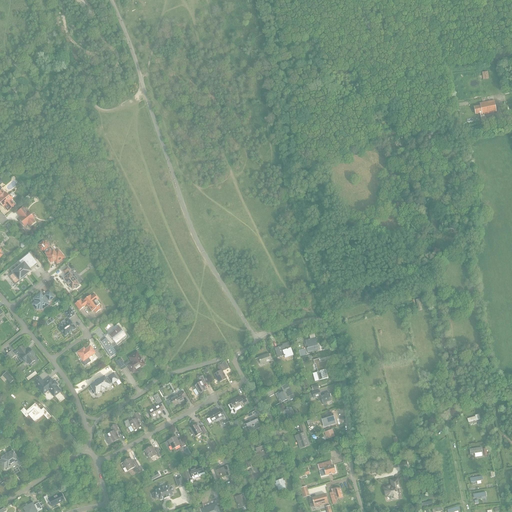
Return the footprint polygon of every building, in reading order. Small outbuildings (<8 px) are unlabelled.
[(56,65),(61,63),(58,58),(53,61),(53,60),(52,61),(48,60),(49,62),(47,63),(50,69),(51,68),(52,70),(56,68),(55,66),(56,66),(56,65)] [(12,88),(17,95),(22,90),(17,84),(12,88)] [(484,116),(483,114),(496,112),(494,100),(480,103),(480,105),(474,107),(475,114),(480,113),(481,120),(485,119),(484,116)] [(11,199),(9,196),(8,196),(5,193),(2,190),(0,191),(0,203),(3,207),(3,206),(7,211),(15,205),(10,200),(11,199)] [(28,211),(26,212),(23,207),(16,212),(21,218),(19,220),(24,226),(27,223),(29,226),(34,222),(32,219),(33,218),(28,211)] [(440,214),(441,230),(452,229),(451,220),(460,220),(460,213),(440,214)] [(53,251),(52,252),(50,250),(46,253),(47,255),(47,256),(49,259),(48,259),(51,263),(52,262),(56,259),(58,262),(64,258),(58,250),(55,253),(53,251)] [(12,281),(15,285),(28,275),(27,274),(31,271),(29,269),(36,263),(29,254),(20,262),(22,265),(13,272),(14,273),(9,277),(12,280),(12,281)] [(70,273),(70,274),(68,272),(70,270),(68,266),(62,271),(65,274),(66,274),(67,276),(63,279),(73,290),(75,288),(76,289),(79,286),(78,285),(79,285),(76,281),(78,279),(75,276),(73,278),(70,273)] [(49,300),(49,301),(54,297),(49,291),(45,295),(46,296),(44,297),(40,293),(33,299),(36,302),(32,304),(37,310),(40,308),(42,309),(49,304),(47,302),(49,300)] [(97,300),(98,299),(94,294),(91,297),(90,295),(84,300),(84,301),(82,302),(80,300),(75,304),(80,310),(85,306),(87,304),(92,312),(94,310),(96,313),(101,309),(98,305),(100,304),(97,300)] [(64,311),(69,319),(75,315),(70,307),(64,311)] [(65,336),(76,328),(70,320),(66,323),(64,320),(61,323),(63,325),(59,328),(65,336)] [(114,341),(117,345),(127,336),(118,325),(105,337),(106,339),(105,339),(108,344),(104,347),(101,341),(100,341),(110,357),(117,353),(110,343),(114,341)] [(318,345),(317,345),(314,334),(309,335),(310,339),(306,340),(308,348),(307,348),(308,353),(320,350),(318,345)] [(291,348),(290,348),(288,342),(284,344),(284,345),(275,348),(278,357),(284,355),(285,358),(293,355),(291,348)] [(30,348),(26,351),(22,346),(17,350),(21,355),(20,356),(22,357),(20,358),(22,361),(24,360),(26,362),(27,361),(30,365),(31,363),(32,364),(35,362),(34,361),(35,360),(33,356),(35,355),(30,348)] [(98,349),(94,351),(91,346),(85,350),(84,348),(77,353),(83,361),(95,353),(98,358),(102,355),(98,349)] [(7,354),(11,359),(15,356),(11,351),(7,354)] [(142,366),(144,364),(136,352),(128,357),(131,362),(130,362),(129,361),(125,364),(121,358),(116,362),(121,370),(126,367),(128,365),(133,372),(139,368),(140,368),(142,367),(142,366)] [(268,354),(259,358),(261,364),(270,360),(271,364),(275,362),(274,358),(273,356),(269,357),(268,354)] [(318,371),(328,369),(325,361),(320,362),(319,359),(313,360),(314,364),(316,364),(318,371)] [(214,374),(219,383),(227,378),(223,371),(226,370),(222,364),(218,367),(220,371),(214,374)] [(328,369),(318,371),(319,372),(317,372),(319,380),(328,378),(326,370),(328,369)] [(10,383),(14,380),(6,372),(0,378),(4,382),(7,380),(10,383)] [(95,382),(90,385),(93,390),(91,391),(93,394),(95,393),(96,394),(101,391),(106,389),(105,388),(110,385),(110,384),(112,383),(112,384),(118,380),(113,373),(107,376),(108,378),(107,379),(105,376),(100,379),(99,378),(95,381),(95,382)] [(193,391),(196,396),(207,390),(203,383),(206,381),(202,375),(198,378),(200,382),(194,386),(196,389),(193,391)] [(50,378),(44,383),(39,377),(34,381),(39,387),(38,387),(43,394),(48,390),(49,391),(50,391),(54,396),(55,395),(58,392),(59,392),(60,391),(56,385),(56,384),(55,382),(54,382),(53,382),(50,378)] [(283,391),(276,395),(279,400),(279,401),(280,401),(280,402),(281,403),(287,399),(288,400),(294,397),(287,385),(288,384),(280,386),(281,387),(281,386),(283,391)] [(308,394),(310,399),(313,397),(314,398),(320,395),(319,390),(312,392),(312,393),(308,394)] [(170,399),(174,406),(184,400),(183,398),(186,397),(182,391),(179,393),(170,399)] [(321,396),(322,403),(331,400),(329,392),(326,393),(326,395),(321,396)] [(244,396),(241,398),(240,396),(230,401),(232,404),(228,406),(230,409),(231,409),(230,413),(234,414),(235,413),(236,411),(235,409),(244,403),(244,404),(247,402),(244,396)] [(148,411),(152,418),(162,413),(161,411),(164,409),(161,403),(158,405),(158,406),(148,411)] [(43,408),(41,411),(35,404),(26,411),(24,408),(21,411),(26,417),(29,415),(35,421),(43,414),(47,419),(50,416),(43,408)] [(283,411),(287,419),(294,415),(292,410),(294,409),(292,406),(283,411)] [(222,409),(219,411),(218,409),(208,414),(209,418),(207,419),(209,423),(221,416),(222,417),(225,415),(222,409)] [(134,431),(141,427),(138,420),(141,418),(137,412),(133,415),(135,419),(129,422),(128,420),(124,422),(125,424),(125,425),(126,427),(127,427),(128,428),(131,426),(134,431)] [(335,423),(332,414),(321,417),(324,427),(331,424),(335,423)] [(250,433),(261,428),(256,418),(249,422),(248,420),(245,421),(250,433)] [(106,440),(109,445),(120,439),(116,432),(119,430),(116,424),(111,427),(113,431),(107,434),(109,438),(106,440)] [(203,427),(200,428),(197,424),(190,428),(195,437),(202,433),(204,435),(207,433),(203,427)] [(324,432),(327,439),(335,436),(332,429),(324,432)] [(301,448),(308,446),(304,434),(298,436),(300,439),(298,439),(298,441),(299,445),(300,445),(301,448)] [(181,439),(178,441),(176,436),(168,440),(173,449),(180,445),(182,447),(185,446),(181,439)] [(215,454),(220,452),(213,440),(208,443),(213,450),(215,454)] [(263,445),(258,446),(257,444),(254,446),(259,458),(267,455),(263,445)] [(158,449),(155,450),(152,446),(144,450),(149,459),(157,455),(158,457),(161,455),(158,449)] [(483,450),(474,452),(474,455),(481,454),(482,462),(485,461),(484,453),(483,453),(483,450)] [(18,458),(17,458),(13,451),(1,458),(1,459),(0,460),(0,463),(3,469),(6,467),(7,468),(10,465),(11,466),(15,464),(20,461),(18,458)] [(136,461),(133,462),(130,458),(123,462),(125,467),(123,469),(125,472),(135,467),(138,473),(142,470),(140,467),(139,467),(136,461)] [(238,462),(242,470),(250,467),(248,462),(250,461),(249,458),(238,462)] [(331,465),(330,461),(318,465),(319,469),(323,468),(325,475),(335,472),(333,464),(331,465)] [(227,472),(226,472),(225,470),(227,470),(226,466),(213,471),(217,480),(228,475),(227,472)] [(193,479),(205,474),(202,467),(193,470),(193,468),(189,469),(193,479)] [(181,476),(175,478),(178,486),(184,484),(181,476)] [(487,485),(486,476),(481,476),(482,480),(477,480),(477,483),(478,486),(487,485)] [(284,481),(283,481),(282,479),(276,481),(276,484),(275,484),(276,486),(277,486),(278,489),(285,487),(284,484),(285,483),(284,481)] [(386,497),(390,496),(391,498),(391,499),(392,499),(393,499),(396,499),(395,496),(398,496),(395,486),(398,485),(398,484),(398,482),(397,479),(391,480),(392,486),(390,487),(390,486),(389,486),(388,485),(388,486),(387,486),(387,487),(386,487),(385,489),(386,497)] [(157,492),(155,493),(157,498),(159,498),(160,500),(164,498),(164,499),(169,497),(168,496),(172,495),(172,493),(174,492),(172,487),(170,487),(169,485),(165,487),(164,486),(160,488),(160,489),(156,490),(157,492)] [(340,488),(338,489),(338,487),(334,488),(335,490),(333,490),(333,492),(336,499),(343,497),(340,488)] [(52,507),(64,501),(60,493),(48,499),(47,496),(43,497),(46,503),(49,502),(52,507)] [(244,506),(247,505),(243,494),(235,497),(239,506),(243,505),(244,506)] [(314,507),(328,503),(325,494),(311,498),(314,507)] [(39,503),(34,505),(32,502),(23,507),(25,511),(37,511),(38,511),(42,510),(39,503)]
